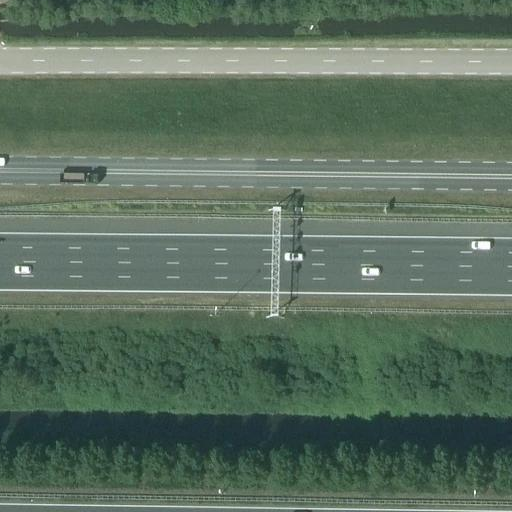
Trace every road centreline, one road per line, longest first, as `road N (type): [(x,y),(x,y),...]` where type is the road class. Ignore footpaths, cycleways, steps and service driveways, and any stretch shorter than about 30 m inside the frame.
road 1 (secondary): [(511,181),(0,175)]
road 2 (motorway): [(511,268),(0,264)]
road 3 (unclassified): [(0,60),(511,61)]
